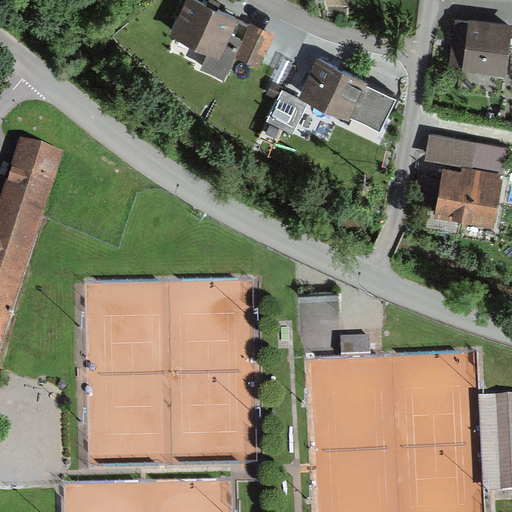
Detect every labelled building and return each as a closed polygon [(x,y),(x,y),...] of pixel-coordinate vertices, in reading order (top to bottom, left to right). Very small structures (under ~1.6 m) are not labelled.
[(197,0),(185,0),(169,37),(208,54),(201,69),(225,79),(243,38),(232,34),(239,18),(215,8),(197,0)] [(501,76),(505,27),(453,22),(449,72),(501,76)] [(238,56),(259,66),(273,35),(253,26),(238,56)] [(307,104),(349,122),(351,117),(364,87),(367,81),(337,67),(318,59),(299,100),(307,104)] [(396,101),(364,87),(351,117),(380,131),(396,101)] [(292,134),(307,104),(299,100),(280,92),(266,121),(292,134)] [(511,148),(430,135),(425,161),(474,169),(474,167),(508,172),(511,148)] [(21,137),(0,200),(0,347),(64,151),(21,137)] [(434,219),(495,229),(504,178),(500,178),(501,173),(462,167),(461,170),(443,167),(434,219)] [(341,334),(342,353),(370,352),(369,333),(341,334)] [(511,393),(480,395),(483,492),(511,490),(511,393)]
